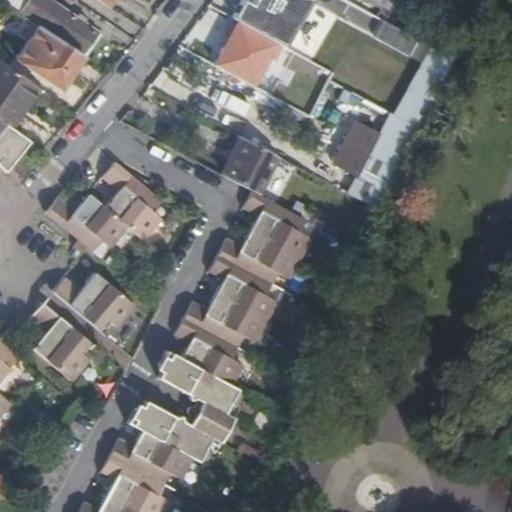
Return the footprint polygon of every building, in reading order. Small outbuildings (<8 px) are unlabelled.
[(39,0),(5,0),(2,6),(19,18),(21,16),(86,58),(100,38),(39,0)] [(89,0),(107,11),(114,0),(89,0)] [(364,0),(382,10),(375,21),(382,25),(386,27),(400,0),(364,0)] [(325,22),(339,29),(341,24),(356,31),(360,22),(333,9),(325,22)] [(356,56),(362,46),(301,13),(290,33),(318,49),(359,70),(363,61),(356,56)] [(256,88),(281,39),(234,15),(209,65),(256,88)] [(43,34),(28,24),(18,40),(26,45),(15,62),(33,75),(33,74),(44,57),(34,50),(43,34)] [(386,27),(382,25),(375,38),(421,63),(415,75),(441,90),(454,64),(422,47),(386,27)] [(66,86),(83,61),(43,34),(34,50),(44,57),(33,74),(33,75),(53,88),(58,81),(66,86)] [(372,45),(363,45),(362,46),(356,56),(363,61),(374,66),(378,58),(368,52),(370,49),(372,45)] [(372,45),(370,49),(368,52),(378,58),(380,55),(382,51),(372,45)] [(0,124),(8,130),(36,93),(0,67),(0,124)] [(441,90),(415,75),(404,97),(430,111),(441,90)] [(60,94),(66,86),(58,81),(53,88),(60,94)] [(292,145),(310,108),(289,97),(271,134),(292,145)] [(430,111),(404,97),(393,119),(419,133),(430,111)] [(419,133),(393,119),(382,141),(361,181),(352,200),(365,207),(378,214),(419,133)] [(17,186),(30,171),(18,161),(15,165),(14,164),(11,161),(16,154),(21,155),(29,145),(8,130),(0,124),(0,176),(2,174),(17,186)] [(361,181),(382,141),(358,128),(337,170),(361,181)] [(242,142),(237,138),(223,165),(228,168),(242,142)] [(277,160),(242,142),(228,168),(263,187),(277,160)] [(11,161),(14,164),(21,155),(16,154),(11,161)] [(110,203),(103,211),(105,213),(104,214),(126,232),(126,233),(141,245),(158,223),(150,217),(159,206),(112,168),(99,184),(115,197),(119,199),(115,204),(110,203)] [(263,187),(228,168),(221,180),(249,195),(256,198),(263,187)] [(256,198),(249,195),(241,212),(253,220),(255,216),(257,216),(260,219),(257,225),(252,226),(242,245),(243,250),(240,257),(236,256),(235,255),(237,251),(224,244),(207,277),(220,283),(222,279),(223,281),(227,282),(223,289),(218,291),(209,308),(210,313),(207,321),(203,319),(202,318),(204,314),(191,308),(173,340),(186,348),(188,344),(190,344),(193,347),(190,352),(185,354),(179,364),(165,356),(158,370),(163,373),(160,379),(157,384),(189,401),(190,406),(195,405),(202,409),(199,416),(204,419),(206,423),(202,427),(199,427),(194,424),(190,432),(182,427),(181,423),(176,425),(144,408),(141,413),(138,420),(133,416),(126,430),(140,437),(135,447),(137,452),(133,459),(130,457),(128,457),(130,452),(118,446),(100,478),(113,485),(115,481),(117,482),(120,484),(117,491),(111,492),(101,510),(102,511),(88,511),(83,509),(81,511),(164,511),(167,507),(157,501),(168,479),(179,485),(191,464),(198,468),(198,467),(204,466),(207,460),(205,454),(211,443),(219,448),(231,425),(232,423),(224,419),(230,408),(235,407),(238,401),(236,396),(237,395),(230,391),(240,370),(230,364),(242,341),(253,347),(274,306),(263,300),(275,278),(286,284),(307,243),(297,237),(303,225),(289,216),(256,198)] [(55,204),(49,211),(43,218),(78,246),(91,256),(99,247),(107,253),(124,232),(126,233),(126,232),(104,214),(105,213),(103,211),(102,213),(86,200),(78,210),(79,215),(75,219),(72,217),(55,204)] [(365,241),(378,214),(365,207),(352,235),(365,241)] [(260,219),(257,216),(252,226),(257,225),(260,219)] [(99,247),(91,256),(99,263),(107,253),(99,247)] [(79,297),(63,284),(52,298),(97,336),(101,332),(106,326),(109,328),(114,333),(132,311),(93,280),(84,290),(85,296),(82,300),(79,297)] [(227,282),(223,281),(218,291),(223,289),(227,282)] [(52,298),(63,284),(62,283),(50,298),(52,298)] [(29,324),(30,324),(42,310),(41,309),(29,324)] [(42,310),(30,324),(45,337),(49,340),(45,345),(40,344),(31,355),(70,387),(87,365),(79,358),(84,352),(87,348),(42,310)] [(109,328),(106,326),(101,332),(104,334),(109,328)] [(193,347),(190,344),(185,354),(190,352),(193,347)] [(0,350),(0,384),(8,375),(0,367),(9,357),(0,350)] [(96,355),(91,351),(87,355),(84,352),(79,358),(87,365),(96,355)] [(163,373),(158,370),(155,376),(160,379),(163,373)] [(0,420),(10,409),(0,400),(0,420)] [(138,420),(141,413),(137,410),(133,416),(138,420)] [(120,484),(117,482),(111,492),(117,491),(120,484)]
